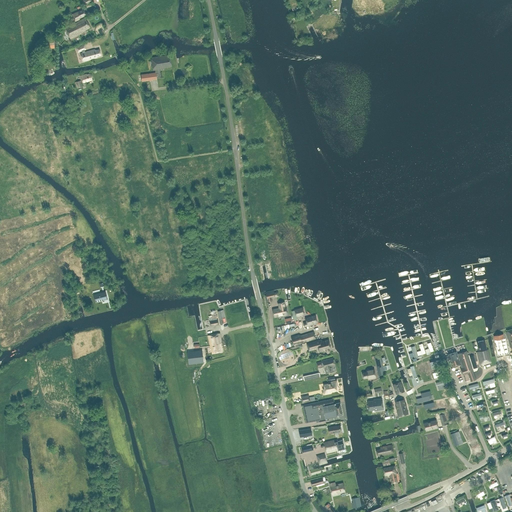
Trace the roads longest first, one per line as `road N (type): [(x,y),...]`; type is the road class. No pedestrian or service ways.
road 1 (unclassified): [(314,511),(252,274),(208,0)]
road 2 (tertiary): [(374,511),(490,457)]
